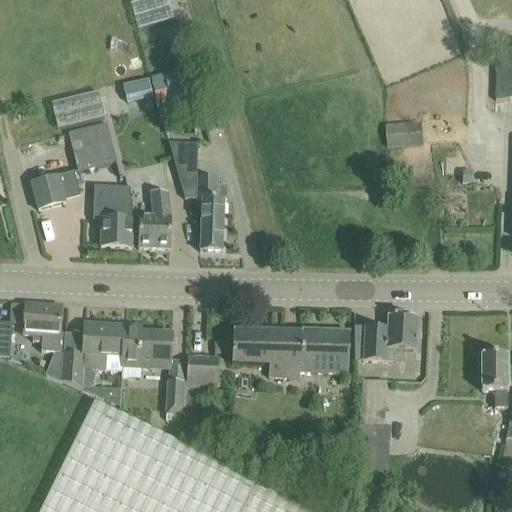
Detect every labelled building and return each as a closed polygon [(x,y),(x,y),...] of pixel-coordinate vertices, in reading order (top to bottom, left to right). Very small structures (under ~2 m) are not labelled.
[(511,52),(496,52),(496,102),(511,102),(511,52)] [(73,156),(112,146),(107,124),(68,134),(73,156)] [(413,124),(386,126),(388,149),(414,147),(413,124)] [(223,254),(223,234),(224,204),(226,204),(227,189),(218,189),(219,181),(197,180),(198,146),(169,145),(185,200),(202,200),(200,254),(223,254)] [(77,172),(116,162),(112,146),(73,156),(77,172)] [(79,194),(74,174),(31,185),(38,212),(65,205),(63,198),(79,194)] [(462,174),(462,187),(472,187),(473,174),(462,174)] [(102,223),(101,249),(132,251),(133,223),(131,190),(95,188),(93,223),(102,223)] [(170,252),(171,232),(171,219),(168,196),(150,194),(154,218),(140,217),(139,231),(139,251),(170,252)] [(24,327),(23,336),(33,337),(32,345),(41,345),(41,355),(59,357),(60,339),(61,330),(62,310),(25,307),(25,308),(24,327)] [(387,331),(354,330),(353,363),(377,364),(404,366),(404,352),(416,353),(418,340),(419,320),(387,318),(387,331)] [(0,359),(10,360),(12,336),(12,326),(0,325),(0,359)] [(124,359),(125,334),(126,329),(85,326),(83,357),(85,357),(107,358),(123,359),(124,359)] [(233,332),(232,352),(232,367),(269,368),(269,382),(299,383),(299,376),(348,378),(349,335),(302,333),(302,335),(233,332)] [(122,374),(122,380),(140,381),(141,370),(169,371),(170,371),(171,362),(171,357),(172,337),(142,335),(125,334),(124,359),(123,359),(123,369),(122,374)] [(83,372),(84,362),(79,361),(79,356),(64,355),(62,382),(62,384),(82,393),(83,372)] [(485,358),(482,358),(482,378),(482,394),(495,394),(495,410),(508,410),(508,378),(508,358),(495,358),(495,355),(485,355),(485,358)] [(83,372),(82,393),(105,402),(105,391),(105,387),(94,387),(95,373),(122,374),(123,369),(123,359),(107,358),(85,357),(84,362),(83,372)] [(217,391),(218,360),(188,359),(187,385),(187,390),(217,391)] [(386,384),(363,383),(362,428),(384,429),(386,384)] [(183,418),(184,385),(170,384),(167,384),(166,417),(183,418)] [(316,511),(256,484),(257,481),(95,403),(41,511),(316,511)] [(391,429),(384,429),(362,428),(362,444),(390,445),(391,429)]
